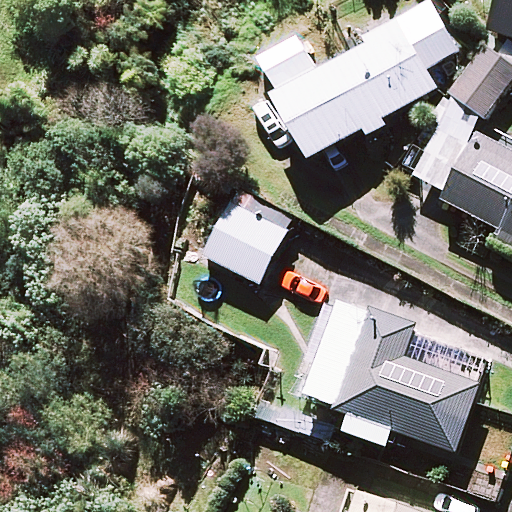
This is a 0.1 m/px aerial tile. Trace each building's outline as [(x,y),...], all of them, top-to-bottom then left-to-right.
[(511,0),(502,0),(491,36),(511,42),(511,0)] [(368,136),(372,144),(393,132),(389,124),(442,94),(431,75),(464,56),(435,5),(369,43),(374,51),(281,103),(317,165),(368,136)] [(511,82),(511,65),(481,50),(417,179),(451,196),(447,205),(503,233),(497,245),(511,252),(511,154),(483,140),(511,82)] [(292,235),(234,205),(206,259),(264,289),(292,235)] [(421,333),(344,310),(315,404),(358,417),(352,439),(391,451),(396,436),(462,456),(469,435),(511,448),(511,446),(511,418),(476,408),(489,364),(418,342),(421,333)] [(341,429),(287,411),(282,429),(335,446),(341,429)] [(366,478),(325,465),(310,511),(408,511),(360,497),(366,478)]
